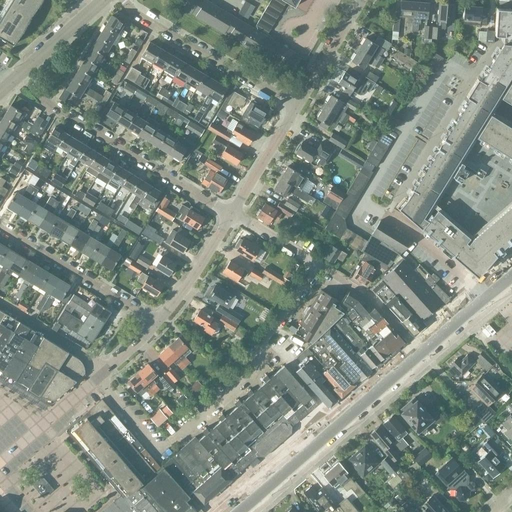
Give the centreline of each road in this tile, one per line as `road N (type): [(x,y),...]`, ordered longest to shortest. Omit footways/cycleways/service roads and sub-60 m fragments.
road 1 (residential): [(231,215),(38,94),(29,69)]
road 2 (tertiary): [(236,511),(418,352)]
road 3 (residential): [(501,0),(497,41),(396,198)]
road 4 (residential): [(177,437),(251,373),(266,331),(314,265)]
road 5 (residential): [(299,104),(119,0)]
road 6 (residential): [(157,321),(0,225)]
road 7 (residential): [(418,352),(369,297),(314,265)]
road 8 (residential): [(231,215),(299,104)]
road 9 (residential): [(157,321),(231,215)]
road 10 (residential): [(0,303),(103,374)]
road 11 (residential): [(299,104),(365,0)]
road 12 (tertiary): [(418,352),(511,275)]
